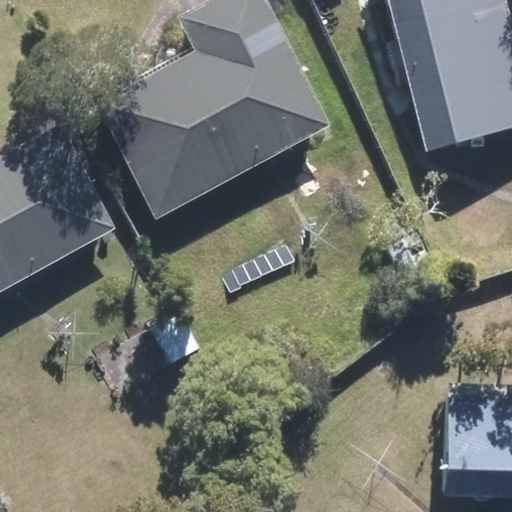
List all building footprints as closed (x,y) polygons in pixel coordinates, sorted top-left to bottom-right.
[(70,105),(138,222),(305,125),(231,0),(173,0),(146,16),(166,49),(70,105)] [(511,100),(480,0),(363,0),(410,150),(511,117),(511,100)] [(0,284),(99,229),(38,121),(0,142),(0,284)] [(406,237),(378,253),(394,281),(423,265),(406,237)] [(167,311),(139,327),(159,363),(187,347),(167,311)] [(511,385),(428,384),(425,495),(511,496),(511,385)]
